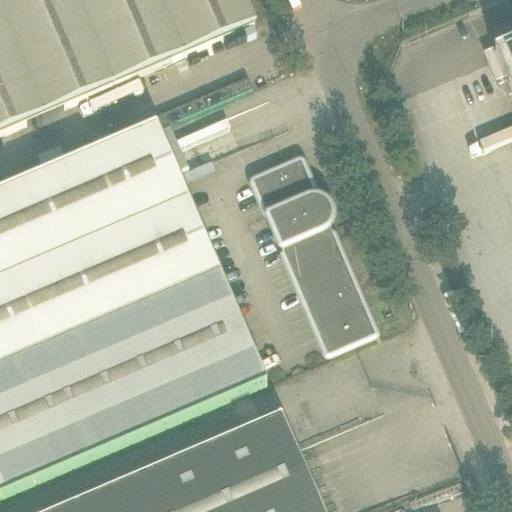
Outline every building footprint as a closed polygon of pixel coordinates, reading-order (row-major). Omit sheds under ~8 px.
[(240,0),(0,0),(0,139),(254,31),(240,0)] [(511,63),(504,67),(510,81),(503,84),(511,104),(511,63)] [(157,134),(155,134),(66,172),(63,165),(41,174),(45,181),(0,200),(0,506),(266,392),(267,391),(267,390),(253,358),(182,192),(214,178),(210,169),(189,177),(175,145),(169,131),(158,136),(158,135),(157,134)] [(318,207),(317,205),(301,167),(285,174),(253,187),(272,232),(327,361),(339,356),(354,350),(375,341),(328,231),(324,227),(326,225),(327,222),(327,218),(324,214),(320,213),(318,213),(318,209),(318,207)] [(319,511),(295,456),(282,426),(281,425),(279,425),(75,511),(319,511)]
